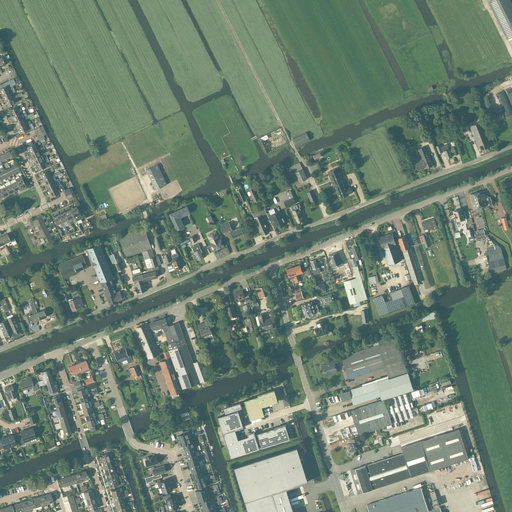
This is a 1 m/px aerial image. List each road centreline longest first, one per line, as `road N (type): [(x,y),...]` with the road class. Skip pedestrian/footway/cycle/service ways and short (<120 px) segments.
road 1 (unclassified): [(0,350),(511,146)]
road 2 (tertiary): [(271,265),(511,168)]
road 3 (unclassified): [(345,511),(271,265)]
road 4 (track): [(148,225),(142,208),(149,196),(51,0)]
road 5 (track): [(327,219),(217,0)]
road 6 (residential): [(89,340),(130,440),(174,455),(191,511)]
road 7 (tertiary): [(89,340),(271,265)]
road 8 (residential): [(106,511),(56,352)]
